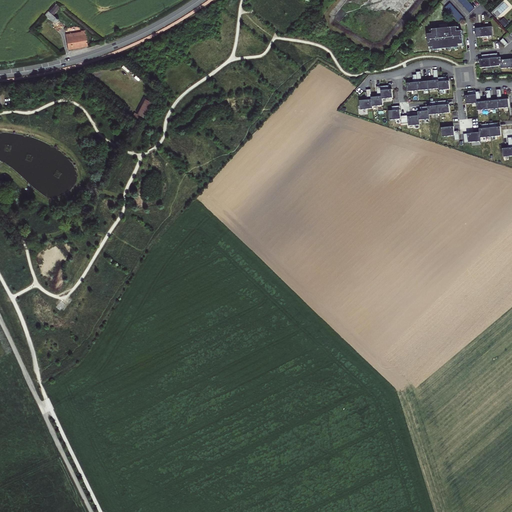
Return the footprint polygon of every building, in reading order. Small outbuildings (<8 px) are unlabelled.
[(475,9),(467,0),(457,0),(470,13),(475,9)] [(61,7),(55,3),(45,15),(55,24),(59,19),(54,15),(61,7)] [(459,23),(464,18),(450,3),(445,8),(459,23)] [(508,24),(504,19),(500,23),(504,28),(508,24)] [(427,34),(429,50),(434,50),(441,49),(446,48),(458,47),(464,47),(462,30),(460,31),(457,31),(457,27),(457,26),(449,27),(447,28),(446,23),(439,24),(440,28),(432,29),(432,30),(432,33),(430,34),(427,34)] [(476,28),(477,38),(494,36),(493,27),(476,28)] [(86,30),(66,33),(68,49),(80,47),(89,46),(86,30)] [(490,54),(492,67),(502,66),(502,60),(501,57),(499,58),(498,53),(490,54)] [(480,60),(481,68),(492,67),(490,54),(482,55),(482,59),(480,60)] [(511,59),(502,60),(502,66),(503,69),(511,67),(511,59)] [(407,84),(408,92),(440,89),(440,91),(451,90),(450,82),(447,82),(447,78),(439,79),(438,71),(434,71),(434,79),(436,79),(436,81),(421,83),(421,80),(422,80),(421,72),(417,73),(417,75),(413,76),(414,83),(407,84)] [(360,101),(361,110),(373,108),(373,106),(383,105),(382,99),(393,98),(392,89),(389,90),(389,85),(376,87),(377,95),(379,94),(379,97),(372,97),(371,89),(366,90),(367,98),(369,98),(369,100),(360,101)] [(478,104),(479,111),(510,108),(509,99),(501,100),(501,98),(503,98),(502,90),(497,90),(499,100),(491,101),(491,99),(492,99),(491,91),(487,91),(488,102),(481,102),(480,100),(482,100),(481,92),(477,93),(477,91),(469,92),(469,96),(466,97),(467,105),(478,104)] [(153,100),(144,96),(140,105),(135,113),(141,116),(144,118),(153,100)] [(431,103),(431,107),(421,108),(421,113),(418,113),(419,117),(409,118),(409,116),(401,117),(400,107),(392,108),(393,112),(390,112),(391,121),(402,120),(402,125),(409,124),(409,127),(420,126),(420,121),(430,120),(430,116),(451,114),(450,105),(447,105),(447,101),(431,103)] [(465,135),(466,144),(483,142),(482,139),(503,136),(502,127),(499,128),(499,123),(483,125),(483,129),(481,130),(481,133),(465,135)] [(441,127),(443,136),(455,135),(455,140),(460,139),(459,130),(454,130),(454,126),(441,127)] [(511,138),(505,139),(506,147),(508,147),(508,149),(500,150),(501,158),(511,157),(511,138)]
